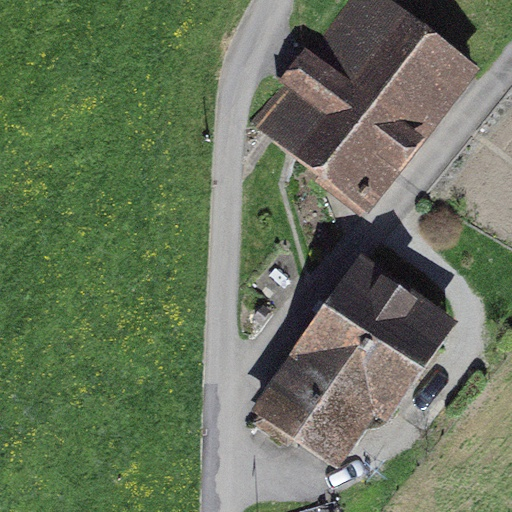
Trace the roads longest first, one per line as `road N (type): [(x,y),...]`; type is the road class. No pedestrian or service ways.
road 1 (unclassified): [(511,71),(319,282),(221,403)]
road 2 (unclassified): [(275,0),(242,86),(233,137),(221,403)]
